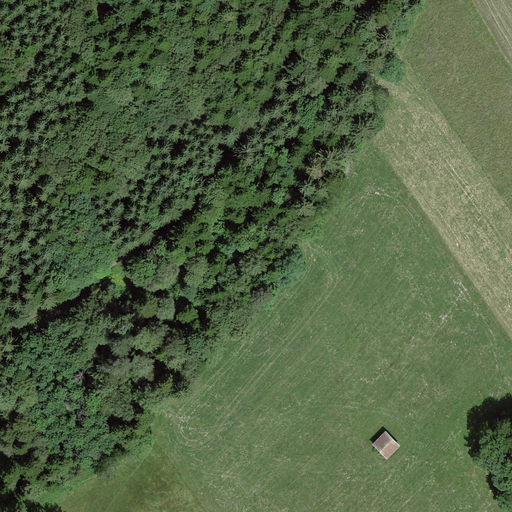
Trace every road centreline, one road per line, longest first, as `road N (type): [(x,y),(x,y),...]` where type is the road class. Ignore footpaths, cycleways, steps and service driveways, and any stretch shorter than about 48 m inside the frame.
road 1 (track): [(0,342),(61,324),(235,167),(311,0)]
road 2 (track): [(149,252),(145,305),(169,391)]
